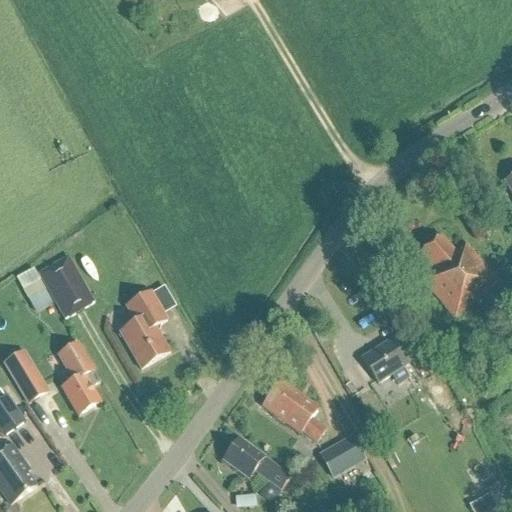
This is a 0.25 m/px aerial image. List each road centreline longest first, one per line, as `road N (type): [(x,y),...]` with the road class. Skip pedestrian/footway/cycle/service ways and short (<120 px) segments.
road 1 (unclassified): [(138,511),(372,194),(455,129)]
road 2 (track): [(282,311),(399,511)]
road 3 (track): [(372,194),(246,0)]
